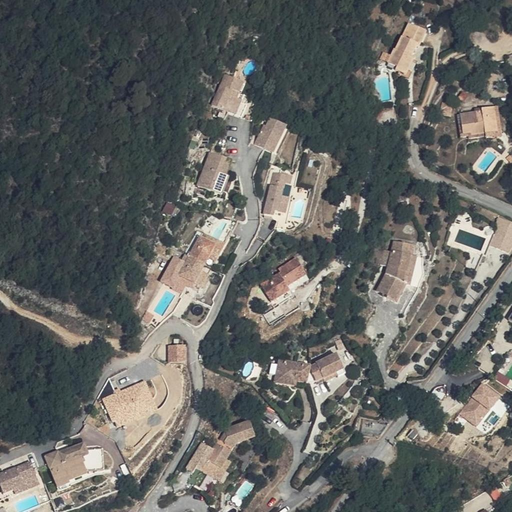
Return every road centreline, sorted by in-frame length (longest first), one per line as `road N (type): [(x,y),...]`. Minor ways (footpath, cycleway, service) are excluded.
road 1 (residential): [(0,460),(64,431),(112,368),(171,327),(196,338)]
road 2 (unclassified): [(511,274),(381,452)]
road 3 (residential): [(196,338),(252,224),(242,155)]
road 4 (residential): [(196,338),(201,404),(153,500),(155,511)]
road 5 (track): [(132,359),(91,332),(0,295)]
road 6 (residential): [(282,511),(351,451),(381,452)]
